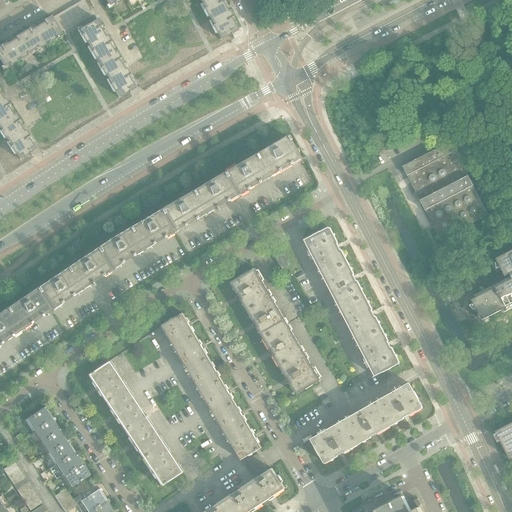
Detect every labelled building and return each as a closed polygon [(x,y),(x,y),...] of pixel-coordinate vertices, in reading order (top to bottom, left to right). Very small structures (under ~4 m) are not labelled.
[(90,10),(83,0),(81,0),(78,2),(84,13),(90,10)] [(227,11),(225,7),(222,2),(224,1),(223,0),(207,0),(202,3),(204,8),(203,9),(207,17),(208,16),(213,25),(211,26),(215,34),(217,33),(220,39),(230,35),(230,36),(232,35),(231,34),(237,31),(231,19),(233,18),(229,10),(227,11)] [(84,13),(78,2),(72,5),(79,16),(84,13)] [(79,16),(72,5),(67,8),(74,19),(79,16)] [(74,19),(67,8),(63,11),(72,27),(77,25),(74,19)] [(77,25),(93,15),(90,10),(84,13),(79,16),(74,19),(77,25)] [(72,27),(63,11),(57,14),(67,30),(72,27)] [(67,30),(57,14),(52,17),(58,28),(61,34),(67,30)] [(61,34),(58,28),(52,17),(51,16),(43,20),(44,22),(30,30),(29,28),(22,32),(33,50),(38,47),(39,49),(46,45),(45,43),(49,41),(50,42),(57,38),(56,36),(61,34)] [(111,43),(107,36),(107,35),(105,36),(102,32),(100,27),(101,26),(97,19),(79,29),(82,34),(80,35),(85,43),(87,42),(92,51),(90,52),(94,59),(96,58),(98,62),(114,53),(109,44),(111,43)] [(33,50),(22,32),(15,36),(16,38),(2,46),(1,45),(0,45),(0,60),(4,67),(10,64),(10,65),(18,61),(17,60),(21,57),(21,59),(29,55),(28,53),(33,50)] [(130,76),(126,68),(124,69),(121,65),(119,60),(120,59),(116,52),(114,53),(98,62),(101,67),(99,68),(104,76),(106,75),(111,83),(109,84),(113,92),(115,91),(119,98),(128,92),(129,93),(130,92),(130,91),(135,88),(128,77),(130,76)] [(9,105),(5,98),(3,99),(0,94),(0,123),(13,115),(8,106),(9,105)] [(30,137),(25,130),(23,131),(18,122),(20,121),(15,114),(13,115),(0,123),(0,128),(1,130),(0,130),(0,132),(4,138),(5,137),(11,146),(9,147),(14,154),(16,153),(20,159),(29,154),(29,155),(31,154),(30,153),(36,149),(28,138),(30,137)] [(299,158),(288,140),(286,136),(271,144),(272,145),(268,147),(268,146),(255,154),(269,178),(279,172),(278,170),(282,168),(283,169),(298,161),(297,159),(299,158)] [(488,215),(476,190),(466,172),(467,171),(468,170),(468,168),(467,166),(466,165),(464,165),(463,165),(451,142),(402,166),(414,189),(414,190),(413,191),(413,193),(413,195),(414,196),(415,197),(417,197),(418,197),(440,240),(488,215)] [(269,178),(255,154),(240,162),(241,163),(237,165),(237,164),(223,173),(237,196),(246,191),(245,190),(247,189),(246,187),(250,185),(251,186),(258,182),(259,183),(269,178)] [(237,196),(223,173),(209,181),(205,183),(192,191),(205,215),(214,210),(215,211),(217,210),(215,206),(219,203),(220,205),(227,200),(228,202),(237,196)] [(205,215),(192,191),(178,199),(174,202),(174,201),(160,209),(174,233),(183,228),(182,226),(184,225),(184,224),(188,221),(189,223),(196,219),(196,220),(205,215)] [(174,233),(160,209),(146,217),(147,218),(143,220),(129,228),(143,251),(152,246),(151,245),(164,237),(165,238),(174,233)] [(143,251),(129,228),(115,236),(111,239),(110,239),(99,246),(114,269),(121,265),(120,263),(126,259),(133,255),(134,257),(143,251)] [(341,251),(340,249),(338,250),(336,246),(338,245),(337,244),(338,243),(330,229),(329,228),(328,228),(329,228),(305,240),(306,243),(308,245),(310,244),(325,274),(347,262),(341,250),(341,251)] [(114,269),(99,246),(84,257),(80,259),(69,266),(84,289),(91,285),(92,287),(93,285),(92,282),(102,275),(103,276),(114,269)] [(482,320),(511,304),(511,250),(496,259),(505,276),(510,274),(511,278),(511,279),(471,300),(482,320)] [(290,264),(285,255),(284,253),(283,254),(284,255),(277,259),(276,258),(275,258),(282,269),(290,264)] [(357,282),(356,280),(354,281),(352,277),(354,276),(353,275),(354,274),(347,262),(325,274),(342,307),(365,296),(357,282)] [(84,289),(69,266),(54,277),(50,279),(39,286),(55,309),(61,305),(60,304),(66,300),(73,295),(73,297),(84,289)] [(269,298),(261,284),(254,273),(257,271),(255,269),(232,282),(232,283),(232,284),(239,295),(240,294),(243,298),(241,298),(242,300),(248,311),(269,298)] [(55,309),(39,286),(23,297),(24,297),(20,300),(20,299),(8,307),(23,330),(30,325),(30,324),(36,320),(42,315),(43,317),(55,309)] [(372,310),(365,296),(342,307),(360,340),(382,329),(376,317),(375,317),(374,316),(373,317),(371,313),(372,312),(371,310),(372,310)] [(286,326),(277,312),(269,298),(248,311),(254,321),(255,322),(257,322),(259,325),(257,326),(258,328),(264,338),(286,326)] [(23,330),(8,307),(0,312),(0,345),(1,345),(0,344),(0,343),(6,340),(12,335),(13,337),(23,330)] [(196,336),(191,327),(183,313),(162,325),(175,348),(196,336)] [(302,354),(294,340),(286,326),(264,338),(270,349),(271,349),(271,350),(273,349),(275,353),(274,354),(275,356),(274,356),(280,366),(302,354)] [(391,348),(390,347),(389,348),(387,344),(388,343),(388,341),(382,329),(360,340),(377,375),(399,364),(399,363),(399,362),(392,348),(391,348)] [(209,358),(204,349),(196,336),(175,348),(188,369),(186,370),(187,371),(209,358)] [(318,381),(302,354),(280,366),(286,377),(287,376),(288,378),(289,377),(291,381),(290,382),(291,383),(290,384),(296,393),(297,393),(297,394),(298,394),(318,381)] [(222,381),(217,371),(209,358),(187,371),(188,372),(189,372),(202,393),(222,381)] [(126,389),(118,375),(109,361),(107,362),(107,361),(87,375),(106,403),(126,389)] [(235,403),(230,394),(222,381),(202,393),(214,414),(212,415),(213,416),(235,403)] [(410,415),(422,408),(423,407),(422,406),(422,407),(409,384),(410,384),(409,383),(407,385),(408,387),(378,404),(390,426),(403,419),(403,418),(405,417),(404,416),(408,414),(408,415),(410,414),(410,415)] [(143,416),(135,403),(126,389),(106,403),(124,430),(146,416),(145,414),(143,416)] [(248,425),(243,417),(235,403),(213,416),(214,417),(215,416),(228,437),(248,425)] [(377,434),(390,426),(378,404),(345,423),(358,445),(371,437),(370,437),(372,436),(371,435),(375,432),(376,434),(377,433),(377,434)] [(51,420),(52,419),(52,418),(53,418),(47,409),(45,411),(43,409),(44,408),(43,408),(27,419),(34,430),(51,420)] [(162,444),(153,431),(145,418),(147,417),(146,416),(124,430),(142,458),(162,444)] [(42,442),(58,431),(60,430),(59,429),(60,429),(55,421),(52,422),(51,420),(34,430),(42,442)] [(511,422),(495,432),(509,458),(511,456),(511,422)] [(358,445),(345,423),(315,440),(314,438),(311,439),(311,440),(312,440),(325,462),(324,463),(325,463),(326,462),(326,463),(338,456),(337,456),(339,455),(338,453),(342,451),(343,453),(344,452),(345,452),(358,445)] [(262,448),(256,439),(248,425),(228,437),(241,460),(262,448)] [(65,442),(67,441),(67,440),(62,432),(60,433),(58,431),(42,442),(49,453),(65,442)] [(56,464),(73,453),(74,452),(75,451),(69,443),(67,444),(65,442),(49,453),(56,464)] [(180,472),(171,458),(162,444),(142,458),(160,485),(180,472)] [(64,475),(80,464),(82,463),(81,463),(82,462),(77,454),(74,456),(73,453),(56,464),(64,475)] [(249,465),(260,458),(258,454),(247,460),(249,465)] [(253,470),(264,464),(260,458),(249,465),(253,470)] [(6,474),(17,467),(14,462),(3,469),(6,474)] [(71,486),(90,474),(84,465),(82,467),(80,464),(64,475),(71,486)] [(268,471),(264,464),(253,470),(256,477),(258,475),(259,477),(268,471)] [(9,478),(20,471),(17,467),(6,474),(9,478)] [(285,488),(272,469),(268,471),(259,477),(249,484),(262,503),(269,499),(269,498),(274,495),(277,493),(278,493),(285,488)] [(12,483),(23,476),(20,471),(9,478),(12,483)] [(16,488),(27,481),(23,476),(12,483),(16,488)] [(19,493),(30,486),(27,481),(16,488),(19,493)] [(262,503),(249,484),(225,500),(233,511),(248,511),(255,507),(255,508),(262,503)] [(23,499),(34,491),(30,486),(19,493),(23,499)] [(88,511),(105,501),(106,500),(107,499),(101,491),(99,493),(97,490),(98,490),(97,490),(94,491),(92,487),(73,500),(76,505),(80,511),(88,511)] [(59,502),(69,495),(66,489),(55,496),(59,502)] [(26,504),(37,497),(34,491),(23,499),(26,504)] [(62,507),(73,500),(69,495),(59,502),(62,507)] [(422,511),(420,507),(416,509),(414,507),(415,507),(415,506),(415,505),(415,504),(414,503),(412,503),(412,502),(408,504),(404,496),(401,497),(379,509),(380,511),(422,511)] [(30,510),(41,503),(37,497),(26,504),(30,510)] [(65,511),(76,505),(73,500),(62,507),(65,511)] [(233,511),(225,500),(206,511),(233,511)] [(113,511),(114,511),(113,511),(114,511),(109,502),(106,504),(105,501),(88,511),(113,511)]
